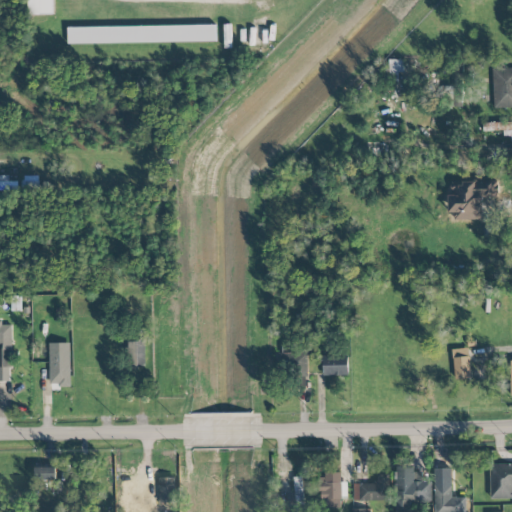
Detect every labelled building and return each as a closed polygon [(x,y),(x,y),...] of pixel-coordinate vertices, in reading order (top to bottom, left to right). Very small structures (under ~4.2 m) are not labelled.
[(27,0),(28,15),(53,15),(52,0),(27,0)] [(67,27),(68,44),(216,42),(216,25),(67,27)] [(405,60),(389,59),(388,80),(399,81),(399,72),(404,72),(405,60)] [(511,68),(493,69),(494,109),(511,108),(511,68)] [(511,122),(483,123),(483,131),(503,131),(503,136),(511,135),(511,122)] [(0,189),(17,189),(17,182),(6,182),(6,176),(0,176),(0,189)] [(498,197),(498,182),(450,182),(449,220),(482,220),(482,197),(498,197)] [(11,325),(2,325),(2,321),(0,320),(0,381),(12,382),(11,325)] [(49,343),(50,386),(71,386),(70,343),(49,343)] [(454,379),(470,378),(469,348),(453,349),(454,379)] [(285,353),(284,376),(307,377),(308,354),(285,353)] [(348,375),(348,356),(323,357),(323,376),(348,375)] [(511,464),(490,465),(490,499),(511,498),(511,464)] [(394,511),(413,511),(414,503),(430,504),(430,481),(423,481),(423,472),(414,472),(414,468),(396,467),(394,511)] [(55,480),(55,468),(34,468),(34,480),(55,480)] [(452,468),(435,468),(434,511),(461,511),(462,498),(452,497),(452,468)] [(340,508),(340,499),(347,499),(347,482),(341,482),(341,472),(320,473),(321,508),(340,508)] [(389,501),(388,474),(376,475),(376,483),(353,484),(353,501),(389,501)] [(160,511),(177,510),(175,477),(158,478),(160,511)] [(287,493),(287,506),(296,506),(295,511),(304,511),(303,487),(309,487),(309,477),(293,477),(294,492),(287,493)]
